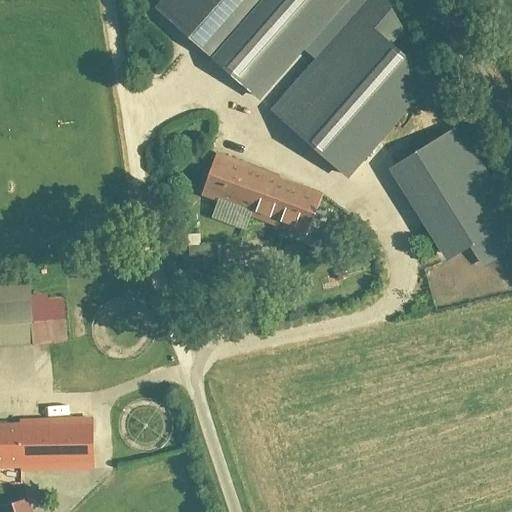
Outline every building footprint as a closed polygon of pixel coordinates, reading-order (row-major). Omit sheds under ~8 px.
[(385,0),(151,0),(345,177),(429,79),(385,0)] [(511,211),(457,123),(386,167),(444,259),(511,217),(511,211)] [(321,191),(213,153),(193,209),(301,247),(321,191)] [(0,288),(0,347),(47,343),(40,284),(0,288)] [(0,461),(84,460),(82,408),(0,410),(0,461)] [(0,511),(22,511),(15,489),(0,494),(0,511)]
